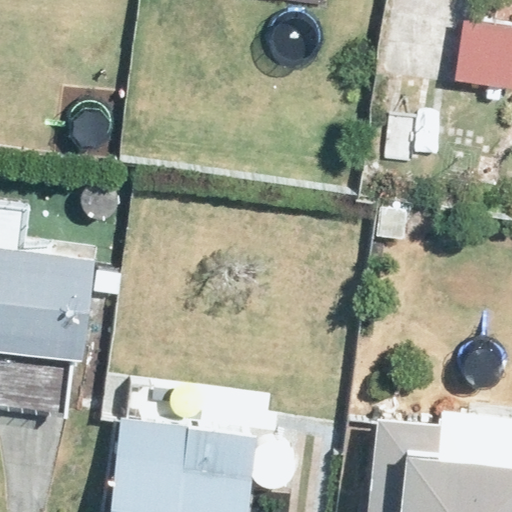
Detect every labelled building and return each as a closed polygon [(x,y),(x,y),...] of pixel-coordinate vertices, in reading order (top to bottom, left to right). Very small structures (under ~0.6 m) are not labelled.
[(173,0),(169,20),(181,24),(180,28),(218,38),(226,0),(173,0)] [(511,20),(461,16),(456,80),(511,85),(511,20)] [(408,197),(382,193),(376,224),(403,229),(408,197)] [(0,223),(0,378),(6,328),(83,337),(93,235),(0,223)] [(511,511),(511,403),(443,395),(443,406),(376,399),(363,511),(511,511)] [(118,403),(104,511),(244,511),(256,420),(118,403)]
